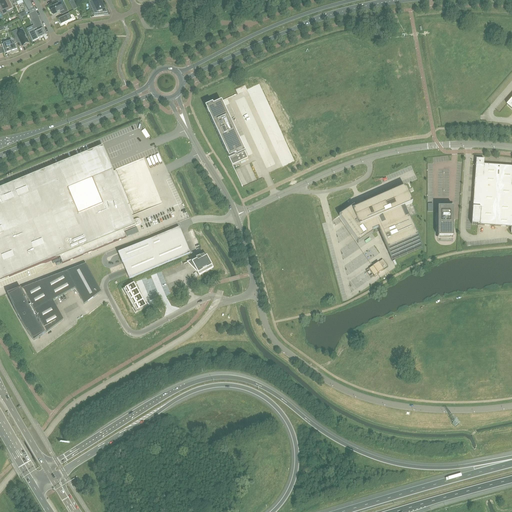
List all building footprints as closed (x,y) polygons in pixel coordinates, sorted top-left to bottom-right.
[(7,9),(7,11),(12,8),(9,1),(6,2),(5,0),(4,0),(2,1),(3,1),(2,2),(1,0),(0,0),(0,8),(2,13),(6,11),(6,10),(7,9)] [(12,0),(14,4),(21,0),(23,0),(27,7),(27,8),(29,11),(34,8),(29,0),(12,0)] [(93,14),(95,17),(104,16),(101,10),(104,8),(100,0),(92,0),(89,2),(91,7),(95,6),(98,11),(93,14)] [(50,8),(51,10),(50,11),(52,15),(53,14),(53,15),(60,11),(62,15),(68,12),(65,6),(62,7),(60,3),(50,8)] [(33,42),(47,35),(36,11),(30,14),(28,15),(34,26),(27,29),(33,42)] [(69,15),(58,20),(61,25),(72,20),(69,15)] [(29,43),(24,32),(18,34),(17,30),(12,33),(15,39),(18,37),(22,46),(29,43)] [(12,41),(1,44),(3,50),(5,49),(7,53),(10,52),(17,50),(15,44),(13,44),(12,41)] [(278,76),(273,78),(278,76),(282,85),(283,86),(298,79),(300,78),(314,110),(291,120),(307,157),(407,114),(381,53),(371,58),(367,49),(330,64),(329,62),(330,61),(327,55),(278,76)] [(213,103),(205,107),(232,165),(248,158),(222,101),(213,105),(213,103)] [(475,167),(476,167),(473,208),(472,208),(472,210),(473,210),(471,225),(477,225),(479,226),(479,225),(511,227),(511,233),(511,232),(511,166),(484,165),(484,160),(476,159),(476,165),(475,165),(475,167)] [(88,253),(87,251),(91,250),(92,252),(93,252),(127,238),(124,231),(139,225),(140,224),(141,223),(141,222),(141,221),(140,220),(139,219),(138,219),(137,219),(133,220),(132,217),(131,215),(133,214),(133,213),(126,195),(124,191),(116,171),(113,172),(113,171),(68,189),(62,174),(46,180),(31,186),(14,194),(12,190),(12,189),(11,187),(9,186),(7,186),(6,186),(0,188),(0,281),(20,274),(60,257),(63,264),(83,255),(88,253)] [(358,243),(358,244),(373,233),(379,230),(392,261),(393,261),(391,257),(421,244),(422,248),(423,248),(410,217),(417,214),(412,203),(411,201),(406,189),(405,187),(366,204),(357,208),(356,208),(354,206),(354,205),(339,216),(358,243)] [(447,207),(438,207),(438,237),(453,237),(453,204),(447,204),(447,207)] [(129,279),(190,253),(182,234),(179,228),(118,253),(122,261),(123,264),(126,271),(127,274),(129,279)] [(191,261),(190,261),(190,262),(192,264),(192,263),(197,273),(199,276),(213,269),(214,269),(207,257),(206,257),(205,258),(204,255),(196,258),(191,261)] [(369,269),(374,276),(387,267),(383,260),(369,269)] [(34,342),(45,333),(63,320),(53,300),(75,288),(84,305),(101,292),(86,264),(21,289),(8,294),(11,302),(15,310),(17,315),(18,315),(19,316),(18,316),(21,321),(22,322),(21,322),(24,327),(28,334),(34,342)] [(124,290),(126,295),(137,290),(134,284),(123,290),(123,291),(124,290)] [(137,290),(126,295),(130,301),(140,295),(137,290)] [(130,301),(133,307),(144,301),(140,295),(130,301)] [(147,307),(144,301),(133,307),(135,312),(136,313),(147,307)]
